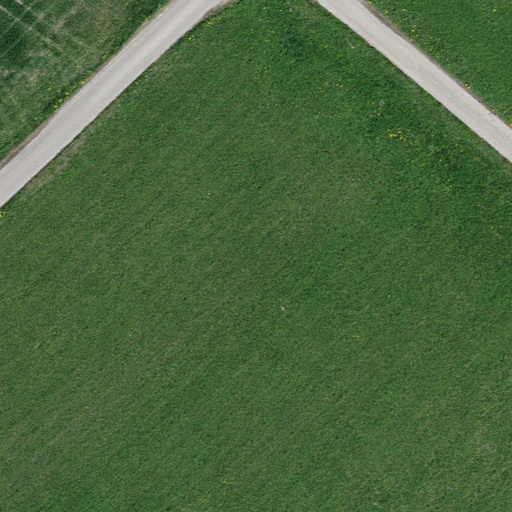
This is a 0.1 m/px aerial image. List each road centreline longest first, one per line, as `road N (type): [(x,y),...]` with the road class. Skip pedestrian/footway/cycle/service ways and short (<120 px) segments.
road 1 (track): [(511,182),(293,0)]
road 2 (track): [(0,190),(203,0)]
